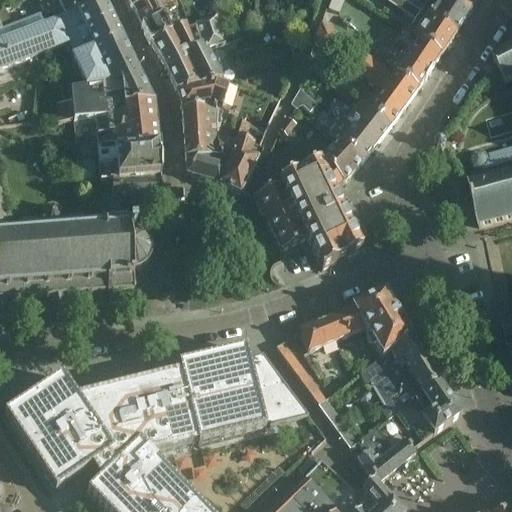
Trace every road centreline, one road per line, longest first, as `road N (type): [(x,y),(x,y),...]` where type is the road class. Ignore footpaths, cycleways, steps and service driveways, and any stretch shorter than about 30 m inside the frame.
road 1 (residential): [(111,0),(166,116),(168,252),(149,335)]
road 2 (residential): [(428,253),(407,194),(408,162),(503,0)]
road 3 (residential): [(259,511),(331,441),(265,350),(256,315)]
road 4 (residential): [(511,454),(502,448),(428,253)]
road 5 (residential): [(256,315),(428,253)]
road 6 (residential): [(0,352),(149,335)]
